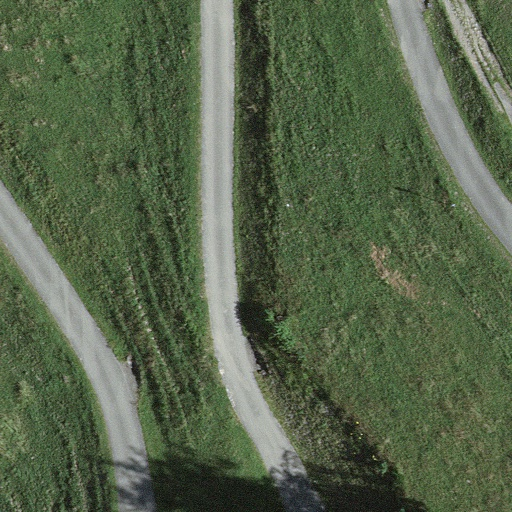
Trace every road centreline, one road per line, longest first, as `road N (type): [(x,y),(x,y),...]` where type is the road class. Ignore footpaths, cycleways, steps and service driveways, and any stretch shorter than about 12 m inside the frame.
road 1 (track): [(294,511),(236,376),(215,298),(213,0)]
road 2 (track): [(0,216),(109,393),(137,511)]
road 3 (track): [(404,0),(415,68),(449,150),(511,245)]
